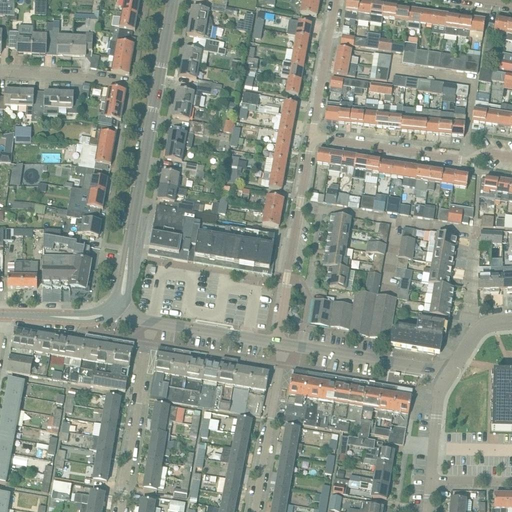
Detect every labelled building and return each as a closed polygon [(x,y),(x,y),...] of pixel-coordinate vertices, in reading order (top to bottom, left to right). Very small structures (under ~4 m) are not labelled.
[(3,0),(2,17),(10,17),(14,17),(14,0),(3,0)] [(47,0),(35,0),(35,16),(47,16),(47,0)] [(124,0),(122,14),(138,17),(140,1),(138,1),(138,0),(124,0)] [(316,17),(319,3),(303,0),(300,14),(316,17)] [(346,0),(344,19),(357,21),(358,15),(360,1),(353,0),(346,0)] [(358,15),(357,21),(369,23),(370,17),(372,3),(360,1),(358,15)] [(385,4),(372,3),(370,17),(369,23),(381,24),(382,18),(383,18),(385,4)] [(238,9),(234,9),(226,7),(212,4),(211,11),(237,16),(238,9)] [(398,6),(385,4),(383,18),(396,20),(398,8),(398,6)] [(192,8),(189,22),(211,26),(212,23),(210,18),(207,18),(209,11),(192,8)] [(396,22),(395,29),(407,30),(407,28),(408,23),(410,10),(398,8),(396,20),(396,22)] [(420,25),(422,12),(410,10),(408,23),(407,28),(419,30),(420,25)] [(422,12),(420,25),(432,27),(431,34),(432,34),(432,27),(433,27),(435,14),(422,12)] [(138,17),(122,14),(117,13),(116,18),(121,19),(119,29),(114,28),(113,35),(118,36),(131,38),(133,31),(135,32),(138,17)] [(257,20),(255,29),(262,31),(264,21),(262,21),(264,14),(258,13),(257,20)] [(245,24),(243,32),(251,33),(254,16),(246,14),(245,24)] [(432,27),(432,34),(444,35),(445,29),(446,29),(448,15),(435,14),(433,27),(432,27)] [(456,36),(457,30),(459,17),(448,15),(446,29),(445,29),(444,35),(456,37),(456,36)] [(469,32),(470,32),(472,19),(459,17),(457,30),(456,36),(469,38),(469,32)] [(494,32),(506,35),(509,21),(496,18),(494,32)] [(484,21),(472,19),(470,32),(483,34),(484,21)] [(204,46),(219,48),(220,43),(210,41),(212,26),(211,26),(189,22),(187,36),(206,40),(204,46)] [(299,23),(296,37),(308,39),(311,25),(299,23)] [(52,50),(53,25),(52,31),(46,31),(46,35),(32,35),(31,56),(46,56),(46,49),(52,50)] [(53,31),(52,50),(58,50),(57,57),(71,57),(72,36),(59,36),(59,27),(53,27),(53,31)] [(262,31),(255,29),(252,44),(260,45),(262,31)] [(31,56),(32,35),(19,34),(19,32),(9,32),(8,49),(18,49),(17,55),(31,56)] [(365,48),(378,50),(379,39),(380,35),(374,34),(373,35),(372,37),(371,38),(367,38),(367,41),(366,41),(365,48)] [(72,36),(71,57),(85,58),(86,51),(92,52),(93,36),(86,35),(86,37),(72,36)] [(109,57),(132,61),(135,46),(130,45),(131,38),(118,36),(113,35),(112,42),(110,42),(108,50),(110,50),(109,57)] [(306,53),(308,39),(296,37),(289,36),(286,50),(294,51),(306,53)] [(353,46),(354,39),(354,37),(342,36),(341,45),(353,47),(353,46)] [(354,39),(353,46),(365,48),(366,41),(354,39)] [(392,41),(379,39),(378,50),(391,52),(392,44),(392,41)] [(392,44),(391,52),(403,54),(404,43),(392,41),(392,44)] [(414,66),(416,50),(417,45),(404,43),(403,54),(401,64),(414,66)] [(485,56),(492,57),(494,45),(487,44),(485,56)] [(224,57),(225,51),(222,51),(222,50),(204,47),(203,54),(224,57)] [(185,49),(182,63),(199,66),(201,52),(185,49)] [(247,49),(246,58),(253,59),(255,50),(247,49)] [(349,64),(357,65),(358,59),(350,57),(352,51),(338,49),(335,61),(349,64)] [(414,66),(427,68),(429,52),(416,50),(414,66)] [(467,50),(466,56),(464,73),(477,75),(480,52),(467,50)] [(306,53),(294,51),(291,66),(303,68),(306,53)] [(240,70),(243,53),(237,52),(234,69),(240,70)] [(442,54),(429,52),(427,68),(439,70),(442,54)] [(442,54),(439,70),(451,71),(453,56),(442,54)] [(379,55),(378,68),(389,69),(391,57),(379,55)] [(453,56),(451,71),(464,73),(466,56),(460,55),(459,60),(454,59),(454,56),(453,56)] [(97,70),(99,60),(99,57),(92,56),(90,69),(97,70)] [(129,76),(132,61),(109,57),(108,62),(113,63),(111,73),(129,76)] [(247,73),(255,74),(256,74),(256,73),(258,74),(259,70),(258,70),(260,60),(253,59),(246,58),(243,72),(247,73)] [(500,69),(502,61),(495,60),(494,68),(500,69)] [(349,64),(335,61),(333,74),(355,78),(356,72),(357,65),(349,64)] [(506,62),(502,61),(500,69),(511,71),(511,68),(511,63),(506,62)] [(196,80),(199,66),(182,63),(180,77),(196,80)] [(303,68),(291,66),(283,64),(281,78),(301,82),(303,68)] [(370,79),(376,80),(378,68),(372,67),(370,79)] [(389,69),(378,68),(376,80),(387,82),(389,69)] [(490,84),(491,81),(492,71),(480,69),(478,82),(490,84)] [(492,71),(491,81),(504,83),(505,83),(506,74),(492,71)] [(255,74),(247,73),(247,77),(246,77),(245,87),(244,89),(257,91),(258,88),(256,88),(256,84),(253,83),(254,79),(255,74)] [(392,87),(404,88),(406,78),(394,77),(392,86),(392,87)] [(298,96),(301,82),(281,78),(280,85),(288,86),(286,94),(298,96)] [(342,90),(342,87),(343,80),(332,78),(330,88),(342,90)] [(410,89),(417,90),(419,80),(411,79),(410,89)] [(342,87),(354,89),(355,82),(343,80),(342,87)] [(431,82),(419,80),(417,90),(417,92),(430,94),(431,82)] [(198,81),(197,87),(211,89),(212,84),(198,81)] [(355,82),(354,89),(363,90),(365,83),(355,82)] [(442,95),(442,93),(444,83),(431,82),(430,94),(442,95)] [(385,95),(386,85),(371,83),(370,93),(385,95)] [(88,99),(90,86),(90,85),(83,84),(80,98),(88,99)] [(386,85),(385,95),(384,102),(390,102),(391,96),(392,87),(392,86),(386,85)] [(455,95),(467,97),(468,87),(456,85),(455,95)] [(177,90),(175,104),(191,107),(199,108),(202,94),(216,96),(217,90),(211,89),(197,87),(196,93),(194,93),(177,90)] [(101,103),(102,103),(124,107),(126,92),(108,88),(108,89),(103,88),(101,103)] [(0,97),(0,123),(2,124),(3,114),(5,114),(5,107),(18,107),(19,91),(5,90),(5,97),(0,97)] [(38,123),(39,99),(33,99),(33,92),(19,91),(18,107),(26,107),(26,117),(31,117),(31,123),(38,123)] [(58,109),(59,93),(45,92),(45,99),(39,99),(38,123),(38,118),(44,119),(44,115),(58,115),(58,109)] [(59,93),(58,109),(68,109),(68,114),(79,114),(79,101),(73,100),(73,94),(59,93)] [(244,93),(240,110),(248,111),(255,112),(256,107),(257,107),(259,96),(244,93)] [(487,111),(488,105),(488,104),(475,102),(472,123),(485,125),(487,111)] [(121,122),(124,107),(102,103),(101,110),(104,111),(103,119),(100,118),(99,125),(115,128),(117,121),(121,122)] [(284,103),(282,117),(294,119),(297,105),(284,103)] [(338,124),(350,125),(351,112),(352,112),(352,107),(352,104),(340,103),(339,104),(338,124)] [(189,121),(191,107),(175,104),(172,118),(189,121)] [(325,123),(338,124),(339,104),(334,104),(333,110),(326,109),(325,123)] [(350,125),(363,127),(364,113),(365,113),(366,105),(365,105),(365,108),(352,107),(352,112),(351,112),(350,125)] [(363,127),(376,128),(377,114),(378,106),(366,105),(365,113),(364,113),(363,127)] [(501,107),(488,105),(487,111),(485,125),(497,127),(499,113),(500,113),(501,107)] [(511,106),(501,105),(501,107),(500,113),(499,113),(497,127),(510,129),(511,115),(511,114),(511,106)] [(265,106),(265,109),(264,114),(278,116),(279,109),(265,106)] [(388,129),(400,130),(401,119),(402,108),(402,106),(396,106),(396,108),(391,107),(390,115),(389,115),(388,129)] [(377,114),(376,128),(388,129),(389,115),(390,115),(391,107),(384,107),(384,115),(377,114)] [(401,119),(400,130),(400,132),(413,133),(414,120),(415,120),(416,113),(415,113),(416,109),(402,108),(401,119)] [(258,113),(255,112),(248,111),(240,110),(239,119),(246,120),(247,117),(249,118),(249,119),(256,120),(258,113)] [(422,113),(416,113),(415,120),(414,120),(413,133),(425,134),(426,121),(427,121),(428,111),(422,110),(422,113)] [(440,112),(428,111),(427,121),(426,121),(425,134),(438,136),(439,122),(440,112)] [(439,122),(438,136),(451,137),(452,123),(453,123),(453,115),(440,114),(439,122)] [(452,123),(451,137),(463,138),(465,116),(453,115),(453,123),(452,123)] [(282,117),(279,131),(291,134),(294,119),(282,117)] [(226,121),(223,133),(231,135),(234,123),(226,121)] [(191,122),(190,128),(204,131),(205,125),(191,122)] [(89,146),(113,151),(116,135),(114,135),(115,128),(99,125),(97,125),(94,140),(80,137),(79,144),(89,146)] [(15,136),(15,142),(30,143),(31,128),(15,127),(15,136)] [(203,136),(204,131),(190,128),(189,134),(203,137),(203,136)] [(231,137),(239,139),(240,129),(233,128),(231,137)] [(278,139),(276,145),(289,148),(291,134),(279,131),(262,128),(260,136),(278,139)] [(167,146),(183,149),(186,134),(170,131),(167,146)] [(13,137),(7,136),(4,152),(10,153),(13,137)] [(237,148),(239,139),(231,137),(230,147),(237,148)] [(286,162),(289,148),(276,145),(274,160),(286,162)] [(90,152),(86,168),(107,172),(109,165),(111,166),(113,151),(89,146),(89,147),(92,147),(91,152),(90,152)] [(181,162),(183,149),(167,146),(165,159),(181,162)] [(316,164),(329,166),(331,152),(318,150),(316,164)] [(341,168),(342,168),(344,154),(331,152),(329,166),(328,172),(340,173),(341,168)] [(12,154),(0,153),(0,163),(11,164),(12,154)] [(357,156),(344,154),(342,168),(355,170),(357,156)] [(369,158),(357,156),(355,170),(366,172),(367,172),(369,158)] [(232,157),(230,167),(237,168),(239,158),(232,157)] [(367,172),(366,172),(365,177),(378,179),(379,176),(381,161),(381,160),(369,158),(367,172)] [(274,160),(271,174),(284,176),(286,162),(274,160)] [(394,163),(381,161),(379,176),(392,178),(394,163)] [(182,169),(197,171),(198,166),(183,163),(182,169)] [(392,178),(403,180),(406,165),(394,163),(392,178)] [(414,191),(415,191),(418,167),(406,165),(403,180),(402,187),(414,189),(414,191)] [(85,176),(82,190),(106,195),(108,180),(106,179),(107,172),(86,168),(86,169),(76,167),(75,174),(85,176)] [(253,171),(237,168),(230,167),(227,183),(238,185),(240,175),(252,177),(253,171)] [(418,167),(415,191),(427,193),(427,191),(431,169),(418,167)] [(197,171),(182,169),(181,175),(195,178),(197,171)] [(444,171),(431,169),(427,191),(434,192),(435,184),(442,185),(444,171)] [(456,173),(444,171),(442,185),(454,187),(456,173)] [(160,187),(176,190),(179,175),(162,172),(160,187)] [(454,187),(453,193),(465,195),(466,191),(474,192),(475,180),(468,179),(468,178),(468,175),(456,173),(454,187)] [(281,191),(284,176),(271,174),(271,176),(263,175),(262,180),(270,182),(269,189),(281,191)] [(480,189),(479,198),(483,198),(495,200),(495,194),(496,194),(498,180),(486,178),(485,180),(481,180),(480,189)] [(511,182),(498,180),(496,194),(495,194),(495,200),(495,205),(500,206),(502,195),(509,196),(511,182)] [(186,192),(176,190),(160,187),(157,200),(174,203),(175,196),(185,197),(186,192)] [(335,205),(338,190),(327,189),(325,204),(335,205)] [(86,214),(99,216),(101,209),(103,210),(106,195),(82,190),(81,191),(90,193),(87,207),(86,214)] [(242,190),(240,200),(248,202),(250,191),(242,190)] [(220,202),(227,204),(229,193),(222,191),(220,202)] [(310,202),(323,204),(324,196),(317,194),(317,192),(312,191),(310,202)] [(349,196),(349,199),(347,207),(358,209),(360,198),(349,196)] [(267,197),(265,211),(281,214),(283,200),(267,197)] [(362,197),(360,209),(374,211),(375,199),(362,197)] [(388,199),(386,213),(387,213),(391,214),(392,214),(397,215),(398,215),(399,206),(400,201),(388,199)] [(375,203),(374,211),(383,213),(384,209),(385,202),(375,201),(375,203)] [(177,210),(193,213),(195,205),(180,202),(180,204),(178,203),(177,210)] [(227,204),(220,202),(218,213),(218,214),(225,215),(227,204)] [(34,205),(33,214),(44,215),(46,206),(34,205)] [(413,217),(423,219),(425,207),(415,205),(413,217)] [(425,205),(425,207),(423,219),(433,221),(435,210),(431,209),(431,206),(425,205)] [(399,206),(398,215),(407,217),(409,208),(399,206)] [(157,207),(153,231),(191,238),(195,214),(193,213),(177,210),(157,207)] [(437,221),(448,223),(449,211),(439,209),(437,221)] [(461,225),(462,217),(463,212),(449,210),(449,211),(448,223),(461,225)] [(68,211),(66,218),(76,220),(75,226),(80,227),(79,234),(90,236),(90,239),(94,240),(94,237),(98,238),(101,223),(98,222),(99,216),(86,214),(68,211)] [(281,214),(265,211),(262,225),(278,228),(281,214)] [(195,214),(191,238),(190,246),(196,247),(194,258),(253,267),(264,269),(269,270),(269,269),(272,270),(276,249),(273,249),(273,245),(275,236),(265,234),(215,226),(217,218),(210,216),(195,214)] [(330,226),(349,229),(351,219),(331,216),(330,226)] [(494,218),(492,218),(482,217),(481,227),(493,228),(494,218)] [(504,228),(505,221),(505,220),(496,219),(496,228),(504,228)] [(374,233),(378,233),(388,235),(389,226),(380,224),(379,224),(376,224),(374,233)] [(349,229),(330,226),(328,236),(348,239),(349,229)] [(404,228),(402,238),(415,240),(416,230),(404,228)] [(23,238),(23,230),(13,229),(13,237),(23,238)] [(23,230),(23,238),(32,238),(32,243),(43,243),(43,238),(43,232),(33,232),(33,230),(23,230)] [(190,246),(191,238),(153,231),(152,233),(148,256),(187,263),(190,246)] [(491,232),(481,231),(480,239),(491,239),(491,232)] [(501,245),(502,240),(502,232),(492,232),(492,244),(501,245)] [(388,235),(378,233),(376,244),(386,245),(388,235)] [(429,243),(455,248),(456,237),(431,233),(429,243)] [(348,239),(328,236),(327,246),(346,249),(348,239)] [(85,261),(87,247),(76,245),(76,243),(43,238),(43,243),(42,289),(52,290),(52,289),(61,290),(60,289),(70,290),(70,287),(86,290),(91,262),(85,261)] [(415,240),(402,238),(400,249),(414,251),(415,240)] [(386,245),(376,244),(367,242),(365,253),(374,254),(384,256),(386,245)] [(429,243),(427,254),(453,258),(455,248),(429,243)] [(346,249),(327,246),(325,256),(344,259),(346,249)] [(400,249),(398,258),(408,260),(412,261),(414,251),(400,249)] [(374,254),(372,264),(382,266),(384,256),(374,254)] [(432,264),(451,268),(453,258),(427,254),(426,262),(432,263),(432,264)] [(344,259),(325,256),(323,267),(329,268),(343,270),(343,269),(349,270),(350,260),(344,259)] [(398,258),(396,268),(406,270),(408,260),(398,258)] [(7,288),(22,289),(23,263),(15,262),(14,276),(8,276),(7,288)] [(23,263),(22,289),(37,289),(37,263),(23,263)] [(372,264),(370,274),(381,275),(382,266),(372,264)] [(424,269),(423,273),(450,278),(451,268),(432,264),(431,270),(424,269)] [(348,280),(349,270),(343,269),(343,270),(329,268),(328,277),(348,280)] [(394,279),(400,280),(405,280),(406,270),(396,268),(394,279)] [(490,276),(491,268),(490,268),(490,276),(478,277),(478,291),(483,291),(483,294),(491,294),(490,276)] [(502,268),(491,268),(490,276),(491,294),(499,294),(499,290),(503,290),(502,268)] [(511,293),(511,275),(503,276),(502,268),(503,290),(507,290),(507,293),(511,293)] [(369,284),(379,286),(381,275),(370,274),(368,273),(367,280),(369,280),(369,284)] [(448,288),(448,287),(450,278),(423,273),(421,282),(429,283),(429,285),(434,286),(434,285),(448,288)] [(346,291),(348,280),(328,277),(326,288),(346,291)] [(398,289),(409,291),(410,281),(405,280),(400,280),(398,289)] [(369,284),(367,295),(376,296),(377,296),(379,286),(369,284)] [(434,286),(429,285),(428,285),(426,294),(452,298),(454,288),(448,287),(448,288),(434,285),(434,286)] [(407,301),(409,291),(398,289),(397,299),(397,300),(407,301)] [(349,335),(369,338),(376,296),(367,295),(355,293),(352,307),(348,330),(350,330),(349,335)] [(450,308),(452,298),(426,294),(424,304),(450,308)] [(389,298),(377,296),(376,296),(369,338),(389,341),(391,330),(394,311),(388,310),(389,298)] [(322,324),(330,325),(334,304),(333,304),(334,300),(326,298),(325,302),(315,301),(314,309),(313,309),(311,322),(313,324),(320,325),(322,324)] [(397,300),(397,299),(389,298),(388,310),(394,311),(395,310),(397,300)] [(339,329),(348,330),(352,307),(334,304),(330,325),(337,326),(339,329)] [(449,319),(450,308),(424,304),(423,314),(429,315),(429,316),(449,319)] [(230,315),(228,324),(239,325),(240,317),(230,315)] [(398,331),(391,330),(389,341),(391,341),(395,348),(428,353),(435,354),(441,344),(441,343),(443,335),(446,336),(448,325),(418,320),(416,331),(398,328),(398,331)] [(7,373),(30,377),(37,334),(14,330),(7,373)] [(53,337),(37,334),(30,377),(45,380),(53,337)] [(77,385),(93,388),(102,339),(86,336),(84,342),(77,385)] [(45,380),(61,382),(69,340),(53,337),(45,380)] [(93,388),(109,390),(117,342),(102,339),(93,388)] [(61,382),(77,385),(84,342),(69,340),(61,382)] [(130,344),(117,342),(109,390),(125,393),(132,350),(132,347),(130,344)] [(166,403),(174,353),(169,352),(168,350),(158,349),(150,400),(166,403)] [(181,354),(174,353),(166,403),(182,405),(190,360),(191,354),(182,353),(181,354)] [(213,411),(229,413),(230,405),(233,390),(237,368),(238,362),(222,359),(221,365),(217,387),(213,411)] [(205,363),(190,360),(182,405),(198,408),(199,400),(201,384),(205,363)] [(221,365),(205,363),(201,384),(199,400),(198,408),(213,411),(217,387),(221,365)] [(229,413),(245,416),(253,371),(237,368),(233,390),(230,405),(229,413)] [(269,373),(253,371),(245,416),(260,418),(265,393),(269,373)] [(293,372),(286,411),(301,413),(308,376),(302,375),(300,373),(293,372)] [(511,373),(493,373),(493,389),(496,389),(496,394),(493,394),(492,403),(495,404),(495,409),(492,409),(492,418),(495,418),(495,423),(492,423),(492,432),(511,432),(511,373)] [(315,422),(323,376),(315,375),(315,377),(308,376),(301,413),(286,411),(285,417),(315,422)] [(330,377),(323,376),(315,422),(285,417),(284,422),(329,430),(337,380),(330,379),(330,377)] [(6,394),(22,397),(24,383),(9,380),(6,394)] [(347,433),(348,428),(341,427),(342,421),(346,422),(352,383),(351,381),(345,380),(343,381),(337,380),(329,430),(347,433)] [(359,384),(352,383),(346,422),(342,421),(341,427),(348,428),(349,422),(355,423),(354,427),(360,428),(367,385),(366,385),(365,384),(360,383),(359,384)] [(372,412),(378,413),(382,388),(367,385),(360,428),(358,439),(367,441),(372,412)] [(389,389),(382,388),(378,413),(376,419),(391,422),(397,389),(389,388),(389,389)] [(412,392),(397,389),(391,422),(392,422),(393,414),(399,415),(397,427),(391,426),(390,431),(390,432),(405,435),(412,392)] [(67,404),(73,406),(76,392),(69,391),(67,404)] [(4,409),(19,412),(22,397),(6,394),(4,409)] [(57,396),(56,404),(63,405),(64,397),(57,396)] [(104,411),(118,413),(120,399),(107,397),(104,411)] [(63,405),(56,404),(52,403),(49,418),(60,420),(63,405)] [(72,415),(73,406),(67,404),(65,414),(72,415)] [(153,419),(172,422),(182,424),(185,410),(155,405),(153,419)] [(1,423),(16,426),(22,427),(24,413),(19,412),(4,409),(1,423)] [(118,413),(104,411),(94,410),(93,413),(104,415),(102,425),(116,427),(118,413)] [(193,417),(191,426),(198,427),(201,412),(195,411),(194,417),(193,417)] [(184,415),(183,423),(191,425),(192,417),(184,415)] [(58,434),(60,420),(49,418),(47,432),(58,434)] [(150,433),(152,434),(166,436),(169,436),(171,429),(172,422),(153,419),(150,433)] [(235,434),(248,437),(251,421),(238,419),(235,434)] [(202,429),(209,430),(217,432),(219,422),(203,420),(202,429)] [(0,428),(0,437),(14,440),(16,426),(1,423),(0,428)] [(62,432),(69,434),(70,425),(63,424),(62,432)] [(100,439),(113,441),(116,427),(102,425),(100,439)] [(196,441),(198,427),(191,426),(190,432),(190,435),(189,440),(196,441)] [(284,442),(296,444),(298,437),(303,437),(304,430),(299,430),(299,429),(286,427),(284,442)] [(207,439),(209,430),(202,429),(200,438),(207,439)] [(404,441),(405,435),(390,432),(390,431),(375,429),(374,436),(389,439),(404,441)] [(69,434),(62,432),(60,441),(67,443),(69,434)] [(150,447),(164,450),(166,436),(152,434),(150,447)] [(245,452),(248,437),(235,434),(233,449),(245,452)] [(0,452),(11,455),(14,440),(0,437),(0,452)] [(92,437),(89,451),(111,455),(113,441),(100,439),(92,437)] [(346,456),(347,446),(348,438),(342,437),(339,455),(340,455),(346,456)] [(50,438),(49,447),(56,448),(57,440),(50,438)] [(348,438),(347,446),(371,450),(373,450),(374,449),(375,442),(367,441),(358,439),(348,438)] [(325,442),(324,447),(329,448),(328,451),(335,452),(337,442),(337,440),(334,439),(334,442),(330,441),(330,442),(325,442)] [(403,447),(404,441),(389,439),(388,444),(403,447)] [(284,442),(281,457),(294,460),(296,444),(284,442)] [(54,456),(56,448),(49,447),(47,455),(54,456)] [(148,461),(162,463),(163,457),(168,458),(169,452),(164,451),(164,450),(150,447),(148,461)] [(245,452),(233,449),(230,464),(242,467),(245,452)] [(392,464),(394,452),(374,449),(373,450),(371,450),(371,455),(366,454),(365,459),(371,460),(371,461),(377,462),(392,464)] [(197,459),(204,460),(205,451),(198,450),(197,459)] [(97,453),(95,466),(109,469),(111,455),(89,451),(97,453)] [(0,467),(8,469),(11,455),(0,452),(0,467)] [(187,453),(185,467),(191,469),(194,455),(187,453)] [(35,466),(36,457),(19,456),(19,465),(35,466)] [(327,456),(326,465),(333,467),(335,457),(327,456)] [(291,475),(294,460),(281,457),(278,473),(291,475)] [(204,460),(197,459),(195,469),(202,470),(204,460)] [(392,464),(377,462),(371,461),(371,460),(365,459),(364,459),(363,464),(370,465),(370,467),(376,468),(375,474),(390,476),(392,464)] [(148,461),(145,475),(166,478),(167,469),(161,468),(162,463),(148,461)] [(242,467),(230,464),(227,479),(239,482),(242,467)] [(332,476),(333,467),(326,465),(324,475),(332,476)] [(107,483),(109,469),(95,466),(93,480),(107,483)] [(0,482),(6,483),(8,469),(0,467),(0,482)] [(189,482),(191,469),(185,467),(182,481),(189,482)] [(276,488),(289,490),(291,475),(278,473),(276,488)] [(194,474),(192,489),(199,490),(201,475),(194,474)] [(360,479),(360,483),(388,488),(390,476),(375,474),(374,481),(360,479)] [(166,478),(145,475),(143,489),(157,491),(157,490),(164,491),(165,484),(167,485),(168,479),(166,478)] [(48,494),(51,477),(44,476),(41,493),(48,494)] [(224,494),(224,495),(236,497),(239,482),(227,479),(227,480),(220,479),(217,493),(224,494)] [(181,490),(188,491),(189,482),(182,481),(181,490)] [(54,482),(52,492),(68,495),(70,485),(54,482)] [(386,500),(388,488),(360,483),(359,489),(372,492),(371,497),(386,500)] [(344,487),(334,485),(333,494),(343,496),(344,487)] [(321,496),(328,497),(329,487),(323,486),(321,496)] [(273,503),(286,505),(289,490),(276,488),(273,503)] [(188,491),(181,490),(174,489),(173,498),(186,500),(188,491)] [(199,490),(192,489),(189,504),(196,505),(199,490)] [(52,492),(51,499),(58,500),(69,502),(70,495),(68,495),(52,492)] [(82,505),(81,505),(102,508),(105,494),(91,492),(90,497),(82,496),(81,504),(82,505)] [(0,508),(8,510),(10,496),(0,494),(0,508)] [(506,511),(506,510),(506,495),(494,494),(494,509),(500,510),(500,511),(506,511)] [(221,510),(232,511),(233,511),(236,497),(224,495),(221,509),(221,510)] [(328,497),(321,496),(319,511),(325,511),(328,497)] [(336,511),(338,498),(332,497),(330,511),(336,511)] [(55,511),(58,500),(51,499),(48,511),(55,511)] [(451,499),(450,511),(459,511),(470,511),(471,503),(470,501),(451,499)] [(139,511),(160,511),(161,510),(154,509),(155,503),(141,501),(139,511)] [(183,511),(185,504),(170,502),(169,511),(172,511),(171,511),(183,511)] [(384,511),(385,509),(384,508),(383,508),(373,506),(368,505),(368,506),(366,505),(367,503),(362,502),(362,504),(361,504),(360,511),(358,511),(348,510),(348,511),(341,510),(340,511),(384,511)] [(290,511),(291,506),(286,505),(273,503),(271,511),(290,511)]
